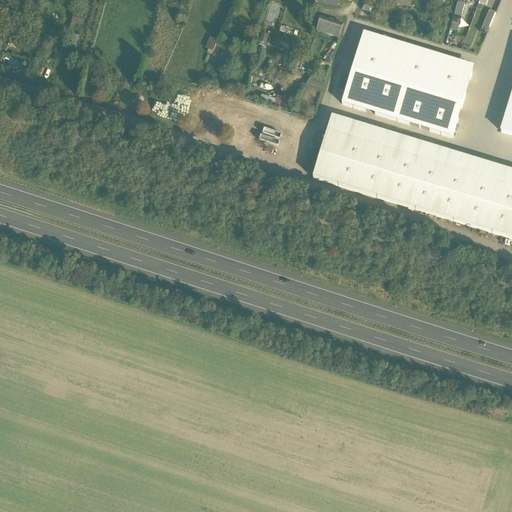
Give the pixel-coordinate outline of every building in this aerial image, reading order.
[(337,8),(339,0),(316,0),(316,2),(337,8)] [(187,4),(177,1),(175,9),(184,12),(187,4)] [(465,6),(457,3),(454,16),(461,19),(465,6)] [(482,29),(488,31),(494,18),(495,15),(489,13),(482,29)] [(459,27),(461,19),(454,16),(451,24),(459,27)] [(317,31),(339,39),(343,27),(322,19),(317,31)] [(457,34),(459,27),(451,24),(449,31),(457,34)] [(234,35),(226,32),(223,39),(231,42),(234,35)] [(269,37),(262,34),(259,43),(266,45),(269,37)] [(364,35),(362,40),(472,74),(474,68),(364,35)] [(218,42),(210,39),(205,50),(213,53),(218,42)] [(452,139),(472,74),(362,40),(342,106),(452,139)] [(282,42),(277,41),(274,48),(288,52),(289,46),(281,44),(282,42)] [(267,51),(259,49),(255,65),(263,67),(267,51)] [(511,97),(501,134),(511,136),(511,97)] [(511,173),(332,119),(327,134),(511,190),(511,173)] [(511,240),(511,190),(327,134),(313,180),(511,240)]
